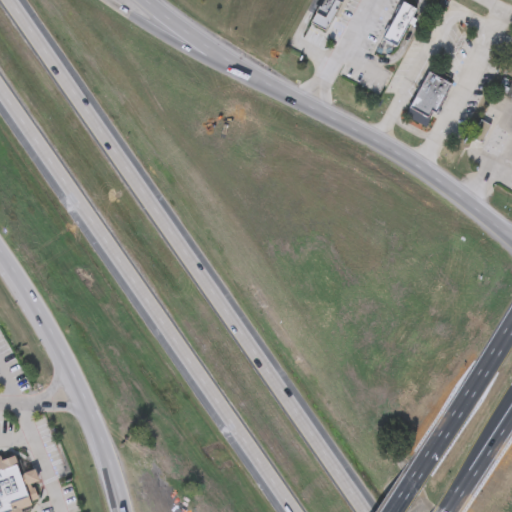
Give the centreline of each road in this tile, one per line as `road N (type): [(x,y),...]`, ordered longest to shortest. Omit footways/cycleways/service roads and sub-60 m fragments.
road 1 (motorway): [(365,511),(5,0)]
road 2 (motorway): [(0,87),(291,511)]
road 3 (tertiary): [(511,236),(382,137),(244,60),(158,0)]
road 4 (motorway): [(418,162),(208,57),(114,0)]
road 5 (tertiary): [(0,258),(72,371),(126,511)]
road 6 (primary): [(511,321),(410,480)]
road 7 (residential): [(418,162),(502,8)]
road 8 (primary): [(444,510),(511,406)]
